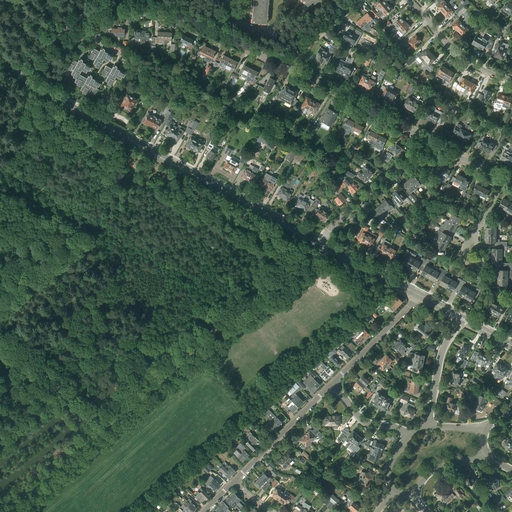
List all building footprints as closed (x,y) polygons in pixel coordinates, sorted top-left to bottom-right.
[(253,0),(251,23),(261,24),(266,24),(268,0),(300,0),(302,2),(304,1),(306,2),(305,3),(307,6),(312,2),(314,4),(317,1),(318,2),(319,0),(253,0)] [(380,10),(387,4),(386,2),(386,1),(385,0),(382,0),(376,6),(380,10)] [(442,12),(453,3),(454,2),(452,0),(451,0),(447,4),(443,0),(442,0),(436,5),(438,8),(440,11),(440,10),(442,12)] [(511,14),(511,12),(511,4),(507,1),(505,4),(504,6),(503,9),(501,12),(508,17),(509,17),(508,17),(510,14),(511,14)] [(453,3),(442,12),(443,14),(445,17),(446,16),(447,18),(456,11),(452,7),(454,5),(453,3)] [(390,7),(387,4),(380,10),(382,13),(383,12),(385,15),(386,14),(387,14),(389,13),(388,12),(392,9),(391,9),(392,8),(391,6),(390,7)] [(459,17),(467,10),(464,7),(458,13),(459,13),(457,14),(459,17)] [(480,20),(483,16),(477,10),(473,14),(480,20)] [(367,24),(367,23),(370,21),(372,19),(367,13),(362,18),(367,24)] [(454,22),(456,23),(453,26),(453,27),(453,28),(454,29),(455,29),(457,31),(469,19),(470,18),(468,16),(462,22),(458,18),(454,22)] [(380,27),(383,24),(376,17),(373,20),(380,27)] [(392,31),(393,33),(402,25),(405,22),(403,20),(404,19),(402,17),(401,18),(401,17),(398,20),(397,19),(393,23),(397,26),(392,31)] [(364,30),(366,28),(369,26),(367,23),(367,24),(362,18),(357,22),(364,30)] [(469,19),(457,31),(459,33),(459,34),(461,35),(462,35),(465,32),(467,33),(469,30),(465,27),(466,26),(466,25),(470,21),(469,19)] [(384,29),(391,23),(388,21),(382,26),(384,29)] [(407,24),(405,22),(402,25),(393,33),(395,35),(397,33),(401,37),(407,32),(405,31),(410,27),(409,26),(410,26),(407,23),(407,24)] [(479,38),(476,36),(472,43),(473,44),(472,44),(475,46),(475,45),(478,46),(483,38),(485,34),(487,31),(488,28),(485,26),(484,29),(483,33),(482,33),(480,36),(479,38)] [(503,29),(502,28),(501,32),(499,31),(497,38),(499,39),(502,32),(506,34),(507,30),(506,30),(503,28),(503,29)] [(115,29),(111,29),(111,37),(113,37),(113,38),(115,38),(115,35),(123,36),(124,29),(116,29),(115,29)] [(355,40),(356,41),(358,38),(359,39),(362,33),(356,30),(353,35),(346,31),(343,37),(348,39),(347,41),(353,44),(355,40)] [(159,41),(159,40),(164,41),(164,32),(157,32),(157,38),(156,38),(155,43),(158,43),(158,42),(159,42),(159,41)] [(193,45),(190,44),(192,40),(182,35),(180,41),(178,44),(178,47),(180,47),(180,45),(182,46),(182,44),(184,45),(185,45),(186,45),(186,44),(188,45),(187,48),(186,48),(190,50),(193,45),(193,46),(193,45)] [(416,35),(407,43),(410,46),(411,44),(416,49),(419,46),(417,44),(421,40),(420,40),(420,39),(419,37),(418,38),(416,35)] [(483,38),(478,46),(480,48),(480,49),(482,50),(483,49),(483,50),(487,43),(484,41),(485,39),(483,38)] [(509,45),(499,41),(493,55),(494,56),(496,57),(497,57),(499,58),(499,59),(501,59),(502,59),(503,59),(509,45)] [(332,53),(336,55),(339,48),(341,43),(339,42),(336,47),(333,45),(329,53),(320,49),(317,56),(318,56),(315,61),(316,62),(320,64),(321,64),(322,64),(323,62),(327,64),(332,53)] [(206,55),(209,48),(203,45),(199,52),(198,51),(197,54),(199,55),(200,56),(200,55),(201,53),(206,55)] [(95,60),(97,56),(99,52),(93,48),(89,56),(95,60)] [(215,56),(217,52),(215,52),(215,51),(209,48),(206,55),(203,60),(206,61),(208,57),(212,58),(213,55),(215,56)] [(422,52),(416,57),(418,60),(420,59),(423,62),(425,60),(432,54),(431,53),(432,53),(430,51),(428,49),(423,53),(422,52)] [(108,62),(112,56),(104,51),(100,58),(103,60),(108,62)] [(425,60),(423,62),(422,63),(425,67),(427,69),(429,66),(428,66),(436,58),(434,56),(435,56),(433,54),(432,54),(425,60)] [(225,68),(230,59),(223,55),(218,66),(221,67),(225,69),(225,68)] [(99,67),(103,60),(100,58),(97,56),(95,60),(93,63),(99,67)] [(409,66),(416,59),(413,56),(406,62),(409,66)] [(350,60),(342,75),(344,76),(344,77),(347,79),(348,78),(349,76),(350,74),(352,75),(354,71),(352,70),(349,68),(352,64),(351,64),(352,62),(354,59),(352,57),(351,60),(350,60)] [(368,66),(372,59),(367,57),(364,64),(368,66)] [(82,60),(82,59),(80,58),(79,60),(77,62),(75,66),(81,70),(79,74),(82,76),(88,65),(82,62),(82,61),(82,60)] [(337,68),(337,67),(336,69),(336,70),(336,71),(335,71),(336,71),(336,72),(338,73),(339,73),(342,75),(350,60),(351,60),(348,58),(346,62),(341,60),(339,63),(339,64),(337,68)] [(73,70),(75,66),(77,62),(71,59),(68,65),(67,67),(73,70)] [(230,59),(225,68),(226,69),(229,70),(230,70),(233,72),(235,68),(234,68),(237,62),(230,59)] [(206,81),(212,67),(208,65),(201,78),(206,81)] [(77,77),(79,74),(81,70),(75,66),(73,70),(71,74),(77,77)] [(107,77),(109,73),(112,69),(106,66),(101,74),(107,77)] [(175,75),(180,78),(185,69),(180,66),(175,75)] [(246,78),(247,76),(251,69),(244,66),(241,72),(240,74),(242,75),(242,76),(242,77),(245,78),(246,78)] [(444,76),(448,69),(446,68),(447,67),(444,66),(444,67),(443,66),(441,70),(440,69),(436,75),(437,76),(442,79),(443,78),(444,76)] [(120,79),(122,76),(124,73),(116,69),(113,75),(116,77),(120,79)] [(253,82),(256,76),(258,72),(251,69),(247,76),(246,78),(245,80),(250,82),(251,81),(253,82)] [(443,78),(440,83),(442,84),(444,81),(445,80),(449,83),(450,81),(453,77),(452,76),(454,73),(453,72),(454,72),(451,70),(451,71),(448,69),(444,76),(443,78)] [(381,80),(386,72),(382,70),(378,78),(381,80)] [(429,75),(425,72),(418,79),(422,82),(429,75)] [(112,84),(116,77),(113,75),(109,73),(107,77),(105,81),(112,84)] [(367,75),(362,73),(360,77),(362,78),(359,84),(360,84),(359,85),(362,87),(362,86),(363,85),(364,86),(370,75),(368,74),(367,75)] [(82,86),(84,82),(87,78),(82,76),(79,74),(77,77),(74,82),(82,86)] [(126,92),(131,82),(129,81),(131,77),(128,75),(121,89),(126,92)] [(234,85),(237,80),(236,79),(238,76),(235,75),(232,80),(230,83),(229,85),(232,87),(233,85),(234,85)] [(374,87),(376,83),(374,82),(376,78),(370,75),(364,86),(367,87),(366,88),(366,89),(369,90),(370,89),(372,86),(374,87)] [(96,88),(99,82),(91,78),(88,84),(91,86),(96,88)] [(253,97),(259,100),(263,92),(269,94),(276,86),(273,84),(275,81),(274,81),(274,80),(273,79),(272,79),(269,78),(264,89),(259,86),(253,97)] [(462,82),(461,81),(459,85),(463,87),(459,94),(462,96),(462,94),(464,91),(465,89),(469,81),(467,80),(467,79),(465,78),(464,79),(464,78),(462,82)] [(462,94),(464,95),(466,93),(467,93),(468,90),(472,92),(474,88),(473,88),(475,85),(474,84),(474,83),(473,82),(472,83),(469,81),(465,89),(464,91),(462,94)] [(87,94),(87,93),(87,92),(91,86),(88,84),(84,82),(82,86),(80,90),(87,94)] [(407,93),(411,84),(408,82),(403,91),(407,93)] [(98,90),(96,88),(91,86),(87,92),(95,96),(98,90)] [(284,101),(285,101),(291,89),(289,88),(288,87),(287,87),(286,87),(285,86),(283,90),(282,89),(278,97),(284,101)] [(389,89),(382,86),(380,89),(384,91),(382,96),(382,97),(385,98),(387,99),(392,90),(390,89),(389,89)] [(291,89),(285,101),(291,105),(296,97),(294,96),(296,92),(296,91),(294,90),(293,91),(291,89)] [(483,94),(481,94),(479,99),(484,101),(485,98),(489,99),(490,96),(489,96),(491,91),(490,91),(490,90),(488,90),(487,90),(485,89),(483,94)] [(392,90),(387,99),(388,99),(388,100),(390,101),(393,102),(398,93),(392,90)] [(137,103),(135,101),(135,100),(131,98),(133,95),(128,92),(123,102),(122,102),(120,105),(121,105),(121,106),(125,108),(125,110),(128,112),(129,110),(129,111),(133,105),(135,106),(137,103)] [(505,96),(499,94),(496,102),(496,103),(495,103),(493,106),(501,109),(502,107),(503,104),(505,96)] [(414,101),(416,98),(413,96),(411,99),(408,98),(403,107),(409,110),(414,101)] [(510,106),(511,98),(505,96),(503,104),(502,107),(508,109),(509,106),(510,106)] [(305,114),(306,112),(308,109),(313,101),(306,98),(300,109),(302,110),(301,112),(305,114)] [(414,101),(409,110),(416,113),(419,107),(420,108),(420,107),(420,106),(423,102),(420,100),(416,98),(414,101)] [(312,117),(319,104),(313,101),(308,109),(306,112),(310,114),(309,116),(312,117)] [(432,107),(429,106),(426,111),(427,112),(424,117),(430,120),(436,109),(436,108),(433,106),(432,107)] [(487,118),(492,109),(488,107),(483,116),(487,118)] [(483,116),(485,112),(477,108),(475,113),(483,116)] [(335,113),(328,109),(321,122),(330,126),(335,116),(336,116),(337,114),(335,113)] [(439,118),(442,113),(436,109),(430,120),(435,123),(438,118),(439,118)] [(193,121),(197,114),(193,112),(189,119),(193,121)] [(283,125),(290,114),(287,112),(280,123),(283,125)] [(150,126),(155,117),(149,113),(144,122),(150,126)] [(160,126),(162,122),(157,120),(158,119),(155,117),(150,126),(156,129),(158,125),(160,126)] [(169,126),(167,130),(165,129),(163,132),(165,133),(165,134),(170,137),(175,128),(177,125),(170,121),(168,119),(165,124),(167,124),(167,125),(169,126)] [(355,123),(347,119),(343,127),(347,129),(348,127),(350,128),(349,131),(351,132),(355,123)] [(187,133),(192,125),(194,122),(191,120),(187,127),(187,128),(184,132),(187,133)] [(364,127),(355,123),(351,132),(353,133),(355,131),(360,134),(364,127)] [(462,139),(469,126),(467,124),(463,130),(461,129),(462,126),(458,123),(453,132),(457,134),(456,136),(462,139)] [(469,126),(462,139),(467,142),(472,135),(468,133),(469,130),(470,131),(472,127),(473,125),(470,124),(469,126)] [(177,125),(175,128),(170,137),(174,139),(173,140),(177,142),(184,129),(177,125)] [(374,143),(378,135),(371,131),(367,137),(374,140),(373,142),(374,143)] [(312,135),(308,132),(306,135),(305,134),(301,141),(306,145),(312,135)] [(267,143),(270,138),(261,133),(257,139),(266,145),(267,143)] [(193,149),(195,146),(198,141),(195,139),(195,137),(192,135),(186,145),(186,147),(189,149),(190,147),(193,149)] [(382,149),(384,146),(387,139),(378,135),(374,143),(377,145),(378,146),(382,149)] [(201,153),(203,150),(201,149),(203,144),(204,142),(201,141),(202,139),(200,137),(198,141),(195,146),(193,149),(198,152),(199,152),(201,153)] [(277,142),(270,138),(267,143),(274,147),(277,142)] [(479,147),(484,150),(489,141),(483,139),(481,143),(480,142),(479,143),(477,145),(478,146),(479,147)] [(207,148),(211,150),(206,158),(212,161),(213,158),(215,156),(216,153),(217,154),(219,149),(213,145),(214,142),(211,141),(207,148)] [(493,145),(490,144),(491,143),(489,141),(484,150),(490,153),(491,150),(494,151),(497,146),(494,144),(493,145)] [(401,148),(396,144),(394,147),(392,145),(388,150),(391,152),(391,151),(396,155),(401,148)] [(506,162),(511,150),(511,144),(508,149),(509,149),(508,152),(508,153),(504,151),(500,159),(506,162)] [(225,164),(226,165),(225,168),(226,169),(227,170),(228,170),(229,170),(230,171),(231,172),(232,172),(233,172),(234,169),(236,170),(237,168),(240,169),(245,160),(241,158),(239,162),(238,161),(237,163),(231,159),(231,158),(229,157),(233,151),(227,148),(225,152),(227,154),(225,157),(228,159),(227,160),(225,164)] [(292,158),(296,151),(290,148),(285,159),(290,162),(292,158)] [(300,164),(305,156),(296,151),(292,158),(299,162),(299,163),(300,164)] [(383,161),(387,156),(382,152),(381,152),(378,157),(383,161)] [(352,163),(356,157),(351,154),(347,160),(352,163)] [(273,172),(275,169),(276,166),(273,164),(269,171),(267,174),(266,173),(263,178),(259,186),(262,188),(263,187),(265,188),(273,172)] [(440,174),(444,167),(438,164),(434,171),(440,174)] [(245,169),(241,177),(243,178),(246,180),(250,172),(254,167),(250,165),(248,168),(247,167),(245,169)] [(363,172),(370,178),(372,176),(372,174),(373,173),(365,165),(361,170),(363,172)] [(250,172),(246,180),(247,180),(247,181),(248,181),(249,181),(251,183),(256,175),(259,169),(254,166),(254,167),(250,172)] [(307,172),(313,175),(316,170),(310,167),(307,172)] [(445,181),(447,177),(450,171),(444,167),(440,174),(441,174),(439,177),(445,181)] [(344,174),(352,178),(354,175),(346,170),(344,174)] [(269,192),(270,192),(274,184),(277,179),(274,177),(276,174),(273,172),(265,188),(266,189),(266,190),(269,192)] [(370,178),(363,172),(361,174),(359,172),(357,174),(364,182),(366,180),(367,181),(370,178)] [(460,184),(463,177),(457,174),(454,181),(460,184)] [(419,180),(414,175),(409,180),(416,188),(422,183),(419,180)] [(287,201),(291,193),(289,192),(297,178),(294,176),(290,184),(282,198),(287,201)] [(465,191),(466,187),(470,181),(463,177),(460,184),(458,188),(465,191)] [(350,185),(346,179),(343,182),(342,181),(338,186),(341,190),(345,185),(347,187),(347,188),(350,191),(349,191),(352,194),(359,188),(353,182),(350,185)] [(427,181),(432,187),(435,184),(430,179),(427,181)] [(416,188),(409,180),(403,184),(408,190),(411,188),(414,191),(416,188)] [(332,190),(338,184),(334,181),(329,187),(332,190)] [(431,189),(426,181),(423,184),(427,188),(427,187),(429,190),(431,189)] [(287,184),(284,182),(281,187),(277,195),(282,198),(290,184),(287,183),(287,184)] [(480,194),(483,188),(477,185),(473,191),(480,194)] [(486,198),(489,191),(483,188),(480,194),(486,198)] [(405,199),(403,196),(397,190),(392,195),(394,197),(392,199),(395,202),(395,203),(399,208),(402,205),(400,203),(405,199)] [(339,206),(346,200),(340,193),(334,199),(337,202),(336,202),(339,206)] [(307,195),(308,194),(307,194),(307,195),(305,194),(302,199),(297,197),(295,201),(297,202),(295,205),(300,208),(307,195)] [(311,204),(311,203),(311,201),(308,200),(310,197),(307,196),(308,195),(308,194),(307,195),(300,208),(305,211),(310,204),(311,204)] [(414,203),(418,200),(412,194),(409,196),(411,199),(414,203)] [(505,211),(510,202),(503,198),(497,209),(499,209),(499,208),(505,211)] [(386,200),(380,205),(385,210),(388,213),(394,208),(391,205),(390,205),(386,200)] [(380,205),(375,209),(377,212),(375,214),(378,217),(383,212),(386,215),(388,213),(385,210),(380,205)] [(324,221),(325,220),(329,215),(325,212),(326,210),(321,207),(315,215),(324,221)] [(458,225),(461,219),(455,215),(457,212),(450,209),(448,213),(452,215),(449,220),(458,225)] [(454,232),(458,225),(449,220),(446,226),(442,224),(440,227),(447,231),(448,228),(454,232)] [(358,240),(364,243),(370,233),(367,231),(369,228),(364,225),(356,238),(359,239),(358,240)] [(501,229),(501,225),(493,225),(493,228),(486,228),(486,235),(496,235),(496,229),(501,229)] [(448,244),(451,237),(445,234),(447,231),(440,227),(438,231),(442,233),(439,239),(448,244)] [(370,233),(364,243),(371,246),(376,236),(373,234),(370,233)] [(507,246),(507,242),(500,242),(500,240),(496,239),(496,235),(486,235),(486,243),(499,243),(499,246),(507,246)] [(444,250),(448,244),(439,239),(436,244),(432,242),(430,246),(436,250),(438,247),(444,250)] [(391,244),(385,241),(379,251),(385,255),(389,247),(391,244)] [(507,251),(507,246),(499,246),(499,249),(492,249),(492,256),(502,256),(504,256),(504,251),(507,251)] [(389,247),(385,255),(392,258),(396,251),(389,247)] [(410,268),(414,259),(409,256),(411,252),(407,250),(403,256),(406,258),(402,264),(410,268)] [(422,266),(425,260),(421,258),(419,262),(414,259),(410,268),(416,271),(419,265),(422,266)] [(430,260),(427,258),(426,260),(425,260),(422,266),(424,268),(421,274),(428,278),(432,269),(427,266),(430,260)] [(511,267),(505,267),(505,270),(498,270),(498,277),(508,278),(511,277),(511,267)] [(440,276),(444,270),(440,268),(438,272),(432,269),(428,278),(434,281),(437,275),(440,276)] [(446,288),(451,279),(445,276),(448,272),(444,270),(440,276),(443,278),(439,284),(446,288)] [(511,284),(508,284),(508,278),(498,277),(498,285),(505,285),(505,288),(511,288),(511,284)] [(458,286),(462,280),(458,278),(456,282),(451,279),(446,288),(452,291),(456,285),(458,286)] [(464,298),(469,289),(464,286),(466,282),(464,281),(462,280),(458,286),(461,288),(458,294),(464,298)] [(477,297),(481,290),(477,288),(475,292),(469,289),(464,298),(471,301),(474,295),(477,297)] [(499,292),(497,290),(496,292),(496,291),(491,297),(493,300),(499,292)] [(397,298),(395,296),(387,305),(392,310),(394,308),(401,302),(397,298)] [(495,302),(493,300),(492,302),(487,310),(493,314),(498,305),(495,303),(495,302)] [(499,317),(504,308),(498,305),(493,314),(499,317)] [(375,324),(377,322),(372,317),(370,315),(368,317),(370,319),(375,324)] [(425,326),(421,323),(416,329),(420,332),(420,333),(422,334),(422,333),(427,337),(427,336),(428,336),(429,334),(430,332),(429,331),(432,328),(426,324),(425,326)] [(358,332),(365,339),(367,338),(368,338),(369,336),(370,335),(366,331),(366,330),(365,329),(364,330),(364,329),(362,331),(358,327),(355,329),(358,332)] [(363,342),(363,341),(365,339),(358,332),(355,329),(353,331),(356,334),(353,336),(355,338),(353,340),(357,345),(359,343),(360,344),(361,343),(362,343),(363,342)] [(400,339),(397,343),(407,354),(409,352),(413,348),(416,345),(413,345),(409,348),(406,345),(405,344),(406,343),(404,342),(403,342),(400,339)] [(407,354),(397,343),(393,347),(396,350),(396,351),(397,352),(398,352),(398,353),(399,352),(399,353),(398,354),(401,357),(404,354),(406,356),(407,357),(409,355),(408,354),(407,354)] [(466,346),(463,344),(461,349),(462,349),(460,352),(459,354),(458,354),(457,357),(461,359),(458,365),(464,368),(467,363),(468,362),(463,359),(465,355),(469,348),(469,347),(469,346),(467,345),(466,346)] [(347,359),(351,354),(342,345),(337,350),(343,356),(344,356),(347,359)] [(337,368),(341,364),(339,363),(333,356),(335,354),(330,350),(328,353),(330,355),(327,357),(335,366),(336,366),(337,368)] [(411,353),(409,352),(407,354),(408,354),(409,355),(407,357),(407,358),(406,359),(410,360),(410,359),(423,362),(424,356),(420,355),(420,353),(416,352),(416,353),(411,353)] [(478,366),(484,355),(479,352),(476,357),(475,356),(474,359),(477,361),(475,365),(478,366)] [(382,359),(389,366),(391,365),(390,363),(394,359),(391,355),(389,357),(387,355),(386,355),(383,357),(384,358),(382,359)] [(485,365),(489,358),(484,355),(478,366),(480,367),(482,364),(485,365)] [(399,366),(402,363),(397,358),(394,361),(399,366)] [(380,361),(377,363),(377,364),(378,364),(376,366),(379,369),(381,368),(383,370),(386,367),(387,369),(389,366),(382,359),(380,361)] [(422,368),(423,362),(410,359),(410,360),(409,362),(414,363),(413,369),(417,370),(418,367),(422,368)] [(323,366),(321,364),(322,363),(320,361),(317,364),(329,376),(334,372),(327,365),(326,367),(324,364),(323,366)] [(496,377),(502,366),(501,365),(501,364),(501,363),(498,362),(497,362),(493,370),(496,372),(494,375),(496,377)] [(329,376),(317,364),(314,367),(317,369),(318,368),(319,369),(318,370),(320,373),(319,374),(325,380),(329,376)] [(508,367),(506,366),(504,366),(504,367),(502,366),(496,377),(495,378),(498,380),(501,375),(504,376),(508,368),(508,367)] [(453,369),(452,377),(462,379),(463,379),(464,373),(463,373),(463,372),(462,372),(462,371),(458,370),(458,369),(453,369)] [(367,379),(364,375),(359,380),(366,386),(370,382),(370,381),(371,380),(369,377),(367,379)] [(479,382),(481,380),(476,375),(474,378),(472,381),(477,385),(479,382)] [(316,381),(310,376),(306,379),(316,389),(320,385),(317,383),(319,382),(317,380),(316,381)] [(407,380),(406,385),(418,387),(419,382),(412,381),(412,380),(407,377),(405,380),(407,380)] [(462,379),(452,377),(451,386),(455,386),(455,385),(459,386),(460,381),(462,381),(462,379)] [(298,379),(295,382),(303,390),(306,387),(298,379)] [(316,389),(306,379),(303,383),(309,388),(307,389),(311,393),(312,392),(313,392),(316,389)] [(369,389),(366,386),(359,380),(355,384),(353,386),(353,387),(355,390),(357,389),(359,392),(361,390),(361,391),(363,388),(367,391),(369,389)] [(293,393),(296,390),(292,385),(287,390),(291,394),(292,394),(293,393)] [(418,387),(406,385),(405,389),(410,390),(410,392),(412,392),(412,394),(417,395),(418,387)] [(503,398),(507,393),(502,389),(498,395),(503,398)] [(380,407),(386,396),(377,392),(374,399),(377,401),(375,405),(375,406),(377,407),(378,406),(380,407)] [(295,394),(293,393),(292,394),(292,395),(289,398),(290,399),(291,400),(298,407),(303,402),(296,395),(295,394)] [(482,410),(485,402),(479,400),(481,396),(477,394),(474,405),(475,405),(474,407),(477,408),(476,410),(481,412),(482,410)] [(410,416),(412,415),(413,415),(416,410),(413,409),(413,408),(414,408),(414,407),(414,406),(408,403),(408,404),(407,403),(409,397),(403,395),(400,401),(405,403),(402,410),(405,412),(404,415),(409,417),(409,416),(410,416)] [(390,409),(392,405),(389,404),(392,399),(386,396),(380,407),(383,409),(383,410),(385,411),(386,410),(387,410),(388,408),(390,409)] [(456,404),(451,403),(452,398),(449,397),(445,408),(447,408),(446,410),(454,413),(458,415),(459,411),(458,411),(460,405),(456,404)] [(293,412),(298,407),(291,400),(290,399),(289,398),(286,400),(290,404),(287,406),(293,412)] [(276,417),(266,408),(263,411),(267,415),(279,426),(282,423),(276,417)] [(279,426),(267,415),(264,417),(267,419),(266,419),(269,422),(268,424),(267,423),(265,425),(266,427),(272,433),(279,426)] [(332,425),(332,416),(327,416),(327,417),(323,417),(323,425),(332,425)] [(340,425),(340,417),(336,417),(336,416),(332,416),(332,425),(340,425)] [(347,437),(350,433),(348,432),(349,430),(345,427),(341,432),(343,433),(337,440),(340,442),(345,436),(347,437)] [(316,436),(310,430),(308,432),(309,432),(307,434),(307,433),(304,436),(305,438),(310,442),(311,443),(313,440),(313,439),(316,436)] [(345,446),(347,447),(357,435),(353,432),(345,441),(348,443),(345,446)] [(251,434),(250,433),(247,435),(248,437),(249,438),(248,439),(249,440),(245,443),(252,450),(260,443),(259,441),(253,436),(251,434)] [(359,448),(356,446),(362,439),(357,435),(347,447),(347,448),(348,447),(352,451),(349,454),(352,457),(359,448)] [(305,438),(304,436),(301,439),(301,440),(300,441),(302,443),(300,445),(303,448),(305,446),(305,447),(307,445),(308,446),(311,443),(310,442),(305,438)] [(374,449),(381,451),(382,451),(382,450),(383,450),(384,447),(383,446),(384,445),(372,441),(371,445),(374,446),(374,449)] [(236,449),(245,459),(249,455),(248,455),(250,452),(248,450),(246,453),(244,450),(245,448),(240,443),(235,448),(236,449)] [(378,461),(381,451),(374,449),(372,448),(369,458),(378,461)] [(242,462),(245,459),(236,449),(233,452),(237,456),(237,457),(242,462)] [(290,456),(287,453),(283,457),(289,463),(291,465),(294,462),(292,460),(293,459),(293,458),(294,457),(292,454),(290,456)] [(284,468),(289,463),(283,457),(278,462),(281,465),(280,466),(282,469),(283,467),(284,468)] [(205,460),(202,463),(208,468),(211,466),(205,460)] [(229,466),(224,462),(221,465),(222,466),(232,476),(236,472),(230,466),(229,466)] [(326,470),(329,467),(323,462),(320,465),(326,470)] [(229,479),(231,476),(232,476),(222,466),(219,469),(223,474),(223,475),(225,477),(226,476),(229,479)] [(372,477),(371,476),(364,473),(361,471),(358,477),(360,478),(369,483),(369,482),(370,480),(371,480),(372,478),(372,477)] [(268,487),(270,485),(266,480),(268,478),(264,474),(259,478),(268,487)] [(472,478),(472,476),(471,475),(465,477),(465,478),(464,478),(464,479),(464,480),(465,480),(465,481),(466,481),(468,486),(476,483),(478,490),(485,488),(484,486),(482,487),(481,483),(482,483),(480,479),(474,481),(473,478),(472,478)] [(214,479),(210,476),(205,481),(208,485),(206,486),(209,489),(211,488),(214,491),(220,485),(214,479)] [(499,480),(491,477),(490,480),(487,479),(486,483),(488,484),(487,487),(495,490),(496,488),(497,488),(497,486),(498,487),(499,485),(498,484),(499,483),(498,482),(499,480)] [(268,487),(259,478),(255,482),(256,483),(255,485),(258,488),(262,484),(264,486),(262,489),(265,491),(266,489),(268,487)] [(370,483),(369,482),(369,483),(360,478),(356,485),(367,491),(368,490),(369,488),(369,487),(370,484),(370,483)] [(353,491),(354,490),(354,489),(354,488),(344,482),(342,485),(353,491)] [(444,489),(443,487),(441,489),(437,492),(436,493),(438,497),(441,501),(442,501),(445,498),(448,503),(453,499),(452,498),(455,496),(452,493),(450,495),(448,493),(445,488),(444,489)] [(464,496),(462,494),(456,487),(453,490),(459,496),(461,499),(464,496)] [(177,492),(173,488),(171,489),(178,496),(180,494),(177,491),(177,492)] [(202,490),(200,488),(194,495),(201,502),(204,499),(203,498),(204,498),(205,499),(208,496),(202,490)] [(277,490),(275,488),(273,492),(275,494),(273,496),(275,497),(274,497),(278,500),(283,493),(278,489),(277,490)] [(293,500),(294,497),(285,491),(283,493),(278,500),(282,503),(284,504),(286,502),(288,503),(291,499),(293,500)] [(241,508),(245,504),(233,492),(229,496),(241,508)] [(328,499),(336,506),(340,502),(332,495),(328,499)] [(241,508),(229,496),(225,500),(233,508),(235,506),(239,510),(241,508)] [(183,501),(187,505),(187,506),(193,511),(197,508),(191,502),(192,501),(189,499),(186,501),(183,497),(181,499),(183,501)] [(360,507),(348,497),(345,500),(344,501),(343,503),(350,509),(350,510),(351,511),(352,511),(353,511),(356,511),(357,511),(357,510),(360,507)] [(192,511),(193,511),(187,506),(187,505),(183,501),(183,502),(182,503),(183,505),(181,507),(183,509),(183,510),(184,510),(182,511),(192,511)] [(225,511),(230,511),(227,508),(228,507),(223,502),(219,506),(225,511)] [(330,502),(327,506),(326,507),(331,511),(333,509),(334,510),(336,508),(336,507),(335,506),(330,502)]
